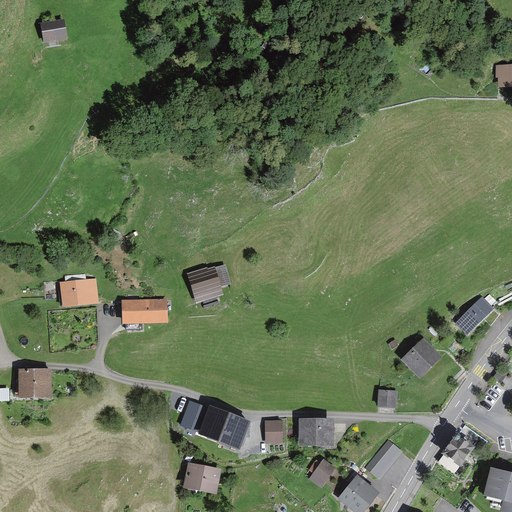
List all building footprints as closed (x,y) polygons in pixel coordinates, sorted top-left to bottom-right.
[(64,20),(39,23),(41,45),(67,42),(64,20)] [(511,65),(499,66),(499,87),(511,87),(511,65)] [(214,267),(187,275),(195,305),(223,297),(221,291),(233,288),(226,266),(216,269),(214,267)] [(64,306),(96,303),(94,282),(62,285),(64,306)] [(485,322),(495,311),(481,298),(456,324),(467,335),(482,319),(485,322)] [(125,304),(125,323),(166,322),(165,303),(125,304)] [(389,345),(391,349),(398,345),(395,341),(389,345)] [(420,375),(437,358),(423,344),(406,360),(420,375)] [(21,398),(49,397),(48,373),(21,373),(21,398)] [(396,408),(396,392),(379,391),(379,407),(396,408)] [(202,434),(238,447),(246,424),(210,411),(202,434)] [(302,445),(330,446),(331,424),(302,423),(302,445)] [(280,424),(267,424),(268,442),(280,442),(280,424)] [(453,440),(439,463),(456,473),(459,468),(464,471),(469,464),(465,461),(471,451),(453,440)] [(401,451),(390,445),(376,468),(387,474),(401,451)] [(336,469),(323,460),(309,479),(321,488),(336,469)] [(187,488),(214,493),(218,472),(191,468),(187,488)] [(511,511),(511,475),(491,471),(484,498),(503,504),(501,511),(511,511)] [(339,499),(355,511),(364,511),(379,494),(357,476),(339,499)]
